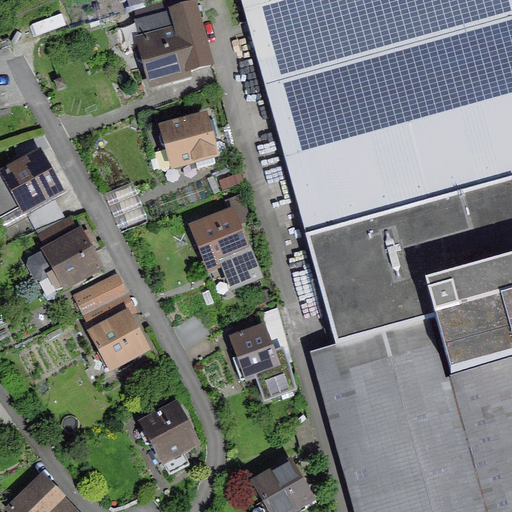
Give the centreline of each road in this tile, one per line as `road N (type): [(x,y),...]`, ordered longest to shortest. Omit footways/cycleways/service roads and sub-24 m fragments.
road 1 (residential): [(197,511),(213,480),(205,416),(7,58)]
road 2 (residential): [(93,511),(53,475),(0,399)]
